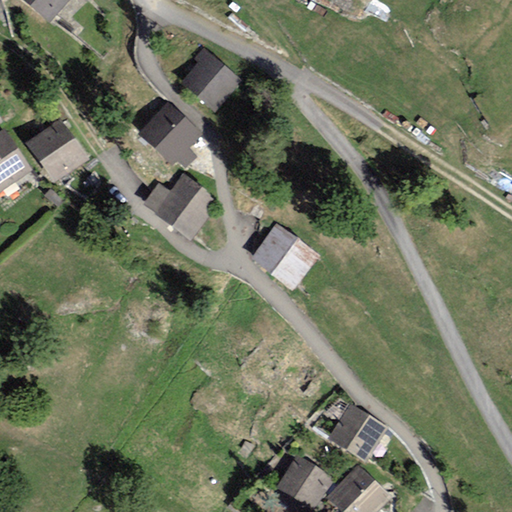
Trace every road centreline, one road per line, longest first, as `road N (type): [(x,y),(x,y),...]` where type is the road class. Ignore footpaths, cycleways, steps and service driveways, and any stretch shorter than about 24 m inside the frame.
road 1 (unclassified): [(146,0),(263,62),(350,157),(396,226),(511,450)]
road 2 (track): [(0,38),(71,101),(163,232),(194,257),(238,259)]
road 3 (track): [(290,85),(511,210)]
